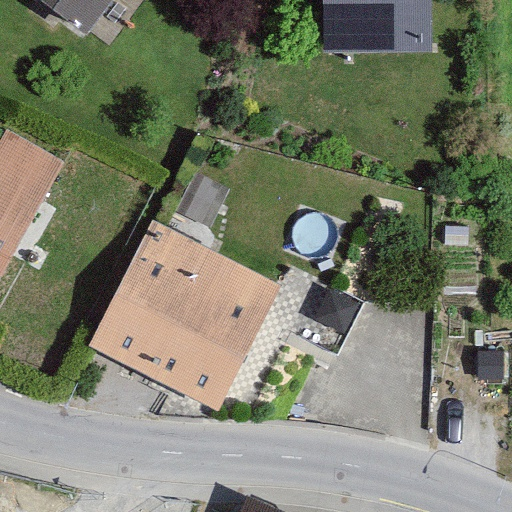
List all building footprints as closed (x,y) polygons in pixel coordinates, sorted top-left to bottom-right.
[(33,0),(99,47),(133,0),(33,0)] [(449,55),(449,0),(337,0),(338,55),(449,55)] [(0,156),(0,305),(71,169),(16,140),(5,160),(0,156)] [(293,293),(161,232),(103,357),(235,418),(293,293)] [(278,511),(250,501),(245,511),(278,511)]
